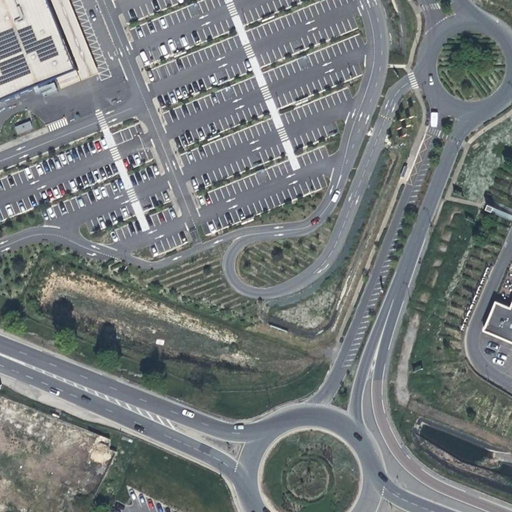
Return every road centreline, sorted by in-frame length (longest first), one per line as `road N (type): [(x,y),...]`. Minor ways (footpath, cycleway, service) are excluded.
road 1 (unclassified): [(505,511),(402,457),(387,426),(377,381),(399,280)]
road 2 (unclassified): [(399,280),(453,140),(481,111)]
road 3 (unclassified): [(511,386),(480,362),(475,337),(511,246)]
road 4 (unclassified): [(354,434),(359,389),(399,280)]
road 5 (primary): [(13,358),(139,410)]
road 6 (primary): [(139,410),(208,452),(245,488)]
road 7 (primary): [(262,434),(139,410)]
